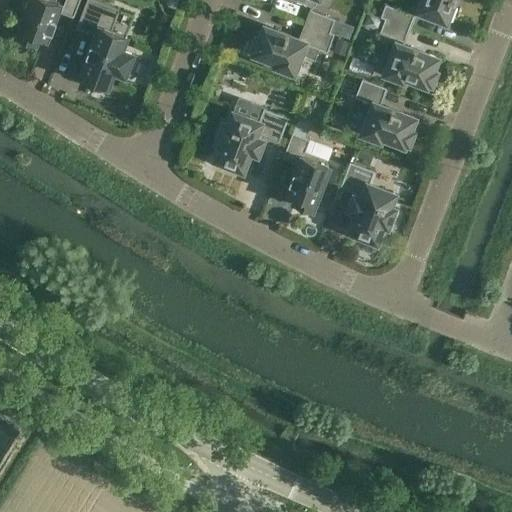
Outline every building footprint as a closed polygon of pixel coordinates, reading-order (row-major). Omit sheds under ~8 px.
[(17,37),(34,44),(37,37),(45,40),(49,30),(52,31),(56,20),(53,19),(60,2),(54,0),(27,0),(24,8),(28,9),(17,37)] [(74,16),(79,0),(65,0),(61,10),(61,11),(74,16)] [(97,0),(86,0),(76,28),(97,36),(94,45),(91,44),(87,54),(89,55),(81,78),(89,81),(88,85),(101,90),(103,87),(106,88),(113,70),(125,75),(133,54),(121,49),(126,35),(112,30),(120,9),(97,0)] [(423,0),(419,10),(423,11),(422,13),(434,17),(434,16),(449,21),(454,6),(452,5),(453,0),(423,0)] [(385,18),(409,28),(414,14),(413,14),(385,4),(381,16),(385,18)] [(306,22),(330,32),(335,19),(312,10),(312,9),(311,9),(306,22)] [(404,41),(409,28),(385,18),(381,16),(369,12),(364,25),(403,40),(403,41),(404,41)] [(306,22),(299,40),(265,27),(260,39),(257,37),(253,49),(256,50),(255,53),(278,62),(276,65),(294,72),(300,55),(315,60),(319,49),(327,52),(334,33),(330,32),(306,22)] [(437,58),(397,43),(385,72),(403,79),(404,76),(426,84),(428,81),(431,82),(435,71),(432,70),(437,58)] [(414,118),(380,105),(386,87),(362,78),(355,97),(373,104),(362,132),(380,139),(381,136),(404,144),(405,141),(408,142),(412,131),(409,130),(414,118)] [(234,111),(229,125),(224,123),(218,140),(222,142),(215,160),(229,165),(229,164),(242,169),(250,150),(257,153),(264,136),(279,142),(289,117),(264,108),(258,122),(235,113),(236,112),(234,111)] [(311,210),(322,182),(326,183),(331,170),(327,168),(328,165),(326,164),(328,159),(305,151),(310,139),(292,132),(283,157),(300,163),(296,173),(294,172),(290,182),(292,183),(288,194),(296,196),(294,203),(311,210)] [(357,211),(350,230),(363,235),(362,237),(376,242),(383,223),(387,225),(394,208),(389,207),(394,193),(393,192),(393,193),(369,184),(375,171),(350,161),(340,185),(356,191),(349,209),(357,211)]
